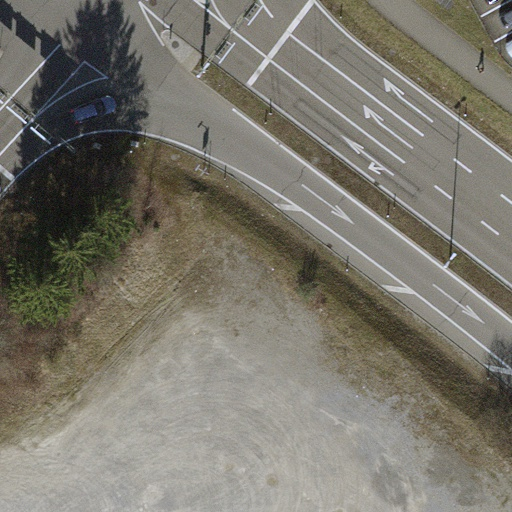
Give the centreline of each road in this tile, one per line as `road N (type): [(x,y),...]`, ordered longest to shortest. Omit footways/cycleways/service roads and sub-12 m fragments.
road 1 (motorway): [(258,152),(511,344)]
road 2 (motorway): [(0,172),(61,119),(106,106),(166,113),(258,152)]
road 3 (motorway): [(391,117),(260,73),(166,0)]
road 4 (motorway): [(77,23),(258,152)]
road 5 (motorway): [(391,117),(260,0)]
road 6 (motorway): [(511,209),(391,117)]
